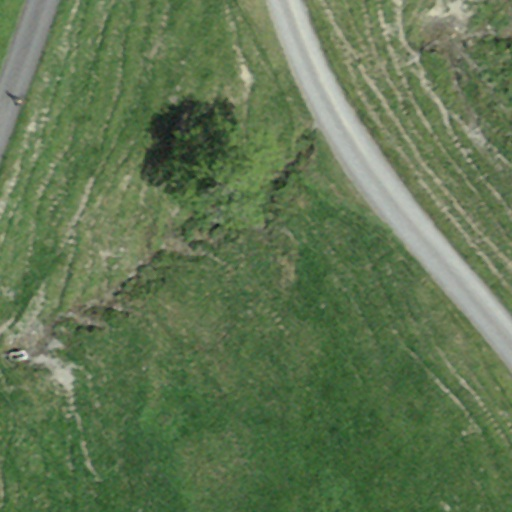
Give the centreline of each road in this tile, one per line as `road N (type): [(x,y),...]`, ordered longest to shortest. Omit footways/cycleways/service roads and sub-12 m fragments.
road 1 (unclassified): [(511,347),(353,149),(283,0)]
road 2 (unclassified): [(44,0),(0,122)]
